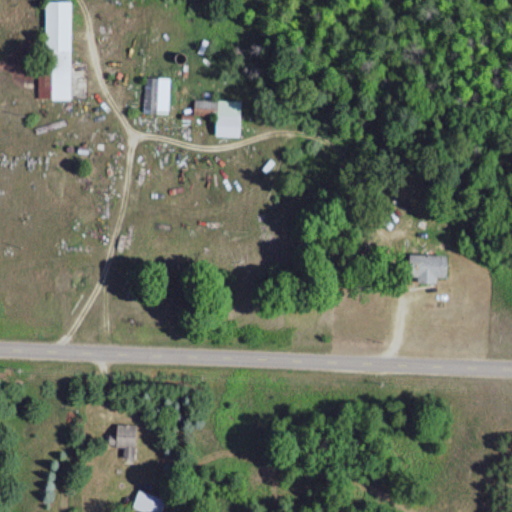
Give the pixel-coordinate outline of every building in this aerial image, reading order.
[(72,1),(43,0),(43,100),(71,100),(72,1)] [(168,113),(168,77),(143,77),(143,113),(168,113)] [(238,101),(192,100),(191,116),(212,116),(212,136),(237,137),(238,101)] [(447,255),(405,255),(405,278),(416,278),(416,284),(434,284),(434,278),(447,278),(447,255)] [(137,425),(109,424),(109,447),(122,447),(122,459),(136,459),(137,425)] [(130,505),(144,511),(162,511),(168,502),(139,488),(130,505)]
